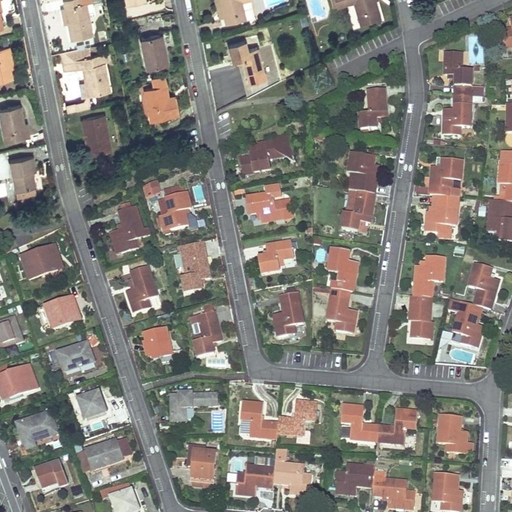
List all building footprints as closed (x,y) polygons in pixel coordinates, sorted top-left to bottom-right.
[(0,0),(3,11),(9,9),(6,0),(0,0)] [(71,40),(93,35),(87,4),(93,3),(92,0),(66,0),(64,0),(65,8),(68,24),(71,40)] [(166,11),(163,0),(162,0),(125,7),(127,18),(166,11)] [(215,0),(220,17),(224,16),(220,0),(215,0)] [(220,0),(224,16),(226,25),(247,19),(242,2),(252,0),(220,0)] [(376,0),(375,0),(334,0),(336,6),(337,7),(354,2),(360,25),(381,19),(376,0)] [(498,43),(506,41),(504,33),(496,34),(498,43)] [(162,34),(141,38),(147,68),(168,64),(162,34)] [(245,41),(229,45),(233,61),(237,60),(243,59),(244,62),(247,74),(263,70),(257,48),(247,51),(245,41)] [(0,80),(13,78),(11,68),(7,47),(0,48),(0,80)] [(10,47),(7,47),(11,68),(15,68),(10,47)] [(105,63),(103,55),(90,57),(88,47),(60,52),(64,71),(76,69),(82,68),(85,81),(88,95),(110,91),(105,63)] [(455,81),(455,97),(472,97),(483,98),(483,88),(472,87),(472,71),(462,71),(462,54),(446,54),(445,77),(449,77),(456,77),(455,81)] [(81,97),(88,95),(85,81),(78,82),(81,97)] [(151,120),(172,116),(168,97),(166,85),(145,88),(151,120)] [(387,119),(385,90),(369,91),(371,114),(360,115),(362,139),(369,139),(369,136),(369,131),(373,131),(378,130),(377,120),(387,119)] [(472,97),(455,97),(455,111),(454,114),(444,114),(444,137),(460,137),(461,129),(471,129),(472,97)] [(97,98),(84,101),(85,108),(99,106),(97,98)] [(84,101),(69,104),(70,111),(85,108),(84,101)] [(0,109),(0,114),(5,141),(26,137),(24,122),(21,106),(0,109)] [(104,115),(82,119),(85,137),(88,136),(92,155),(111,151),(104,115)] [(283,141),(284,146),(293,144),(291,137),(274,140),(275,143),(283,141)] [(284,146),(283,141),(275,143),(260,146),(262,156),(252,158),(241,160),(244,176),(272,170),(270,160),(285,157),(296,164),(297,164),(293,144),(284,146)] [(252,158),(262,156),(260,146),(250,148),(252,158)] [(511,153),(502,152),(500,185),(508,186),(507,199),(501,198),(500,202),(509,203),(511,203),(511,153)] [(357,175),(355,192),(375,195),(379,166),(374,166),(371,165),(372,157),(351,154),(348,174),(351,175),(357,175)] [(33,156),(10,161),(16,192),(19,191),(34,188),(35,188),(32,172),(36,171),(33,156)] [(433,167),(431,196),(432,196),(434,196),(459,199),(460,190),(461,190),(463,161),(443,159),(442,168),(437,168),(433,167)] [(351,192),(355,192),(357,175),(351,175),(349,191),(351,192)] [(142,187),(146,201),(162,196),(158,182),(142,187)] [(207,187),(197,186),(196,204),(206,205),(207,187)] [(165,192),(166,199),(186,194),(184,187),(165,192)] [(290,201),(274,204),(273,199),(282,198),(280,187),(267,189),(268,195),(248,199),(252,216),(258,214),(261,214),(263,220),(263,223),(293,218),(290,201)] [(35,193),(34,188),(19,191),(20,196),(35,193)] [(355,192),(351,192),(348,214),(346,214),(343,231),(360,233),(361,223),(367,224),(371,225),(375,195),(355,192)] [(192,210),(188,194),(186,194),(166,199),(167,201),(170,215),(166,217),(170,233),(190,228),(186,212),(189,211),(192,210)] [(459,199),(434,196),(433,205),(437,205),(437,214),(430,213),(428,213),(426,233),(438,235),(447,235),(447,227),(451,227),(456,227),(459,199)] [(170,215),(167,201),(159,203),(163,217),(161,218),(166,236),(171,235),(170,233),(166,217),(170,215)] [(507,220),(509,203),(500,202),(495,202),(492,201),(489,233),(499,234),(498,243),(511,244),(511,220),(511,221),(507,220)] [(143,230),(136,207),(132,209),(130,203),(122,206),(123,211),(119,212),(123,225),(125,229),(120,231),(115,232),(122,255),(138,249),(136,241),(151,236),(148,229),(143,230)] [(367,224),(361,223),(360,233),(368,234),(369,229),(367,228),(367,224)] [(450,240),(451,227),(447,227),(447,235),(438,235),(437,239),(450,240)] [(117,256),(122,255),(115,232),(110,234),(117,256)] [(211,280),(205,250),(203,242),(180,249),(182,256),(189,254),(194,276),(186,278),(183,278),(186,295),(203,292),(201,285),(201,282),(205,281),(211,280)] [(270,257),(260,259),(263,275),(280,272),(279,267),(278,262),(283,261),(294,259),(291,243),(268,247),(270,257)] [(21,258),(30,282),(59,272),(53,257),(59,254),(56,246),(21,258)] [(464,256),(465,249),(455,247),(454,255),(464,256)] [(358,263),(348,262),(350,251),(333,249),(329,273),(339,275),(338,283),(333,282),(332,290),(333,290),(350,293),(353,293),(358,263)] [(64,270),(59,254),(53,257),(59,272),(64,270)] [(189,254),(182,256),(186,278),(194,276),(189,254)] [(415,267),(413,297),(432,298),(433,282),(443,283),(444,259),(427,257),(427,263),(427,267),(422,267),(415,267)] [(479,291),(475,307),(479,308),(483,309),(491,311),(500,282),(490,279),(493,269),(476,264),(470,288),(479,291)] [(147,267),(131,273),(134,281),(137,289),(133,291),(128,293),(135,314),(152,309),(148,301),(158,297),(147,267)] [(350,293),(333,290),(332,295),(328,322),(338,323),(337,332),(354,334),(357,312),(347,310),(350,293)] [(298,293),(281,296),(285,313),(275,315),(279,338),(289,336),(296,335),(294,326),(304,324),(299,298),(298,293)] [(432,298),(413,297),(412,323),(413,323),(412,340),(432,341),(433,323),(430,323),(432,298)] [(74,298),(38,310),(46,334),(75,324),(70,308),(76,306),(74,298)] [(474,325),(479,308),(475,307),(451,300),(448,311),(459,314),(451,342),(477,350),(484,327),(478,326),(474,325)] [(82,321),(76,306),(70,308),(75,324),(82,321)] [(192,311),(194,318),(204,315),(202,308),(192,311)] [(479,308),(474,325),(478,326),(483,309),(479,308)] [(223,343),(215,312),(214,313),(208,314),(199,316),(204,335),(205,340),(198,342),(195,343),(199,359),(215,355),(213,349),(213,345),(216,344),(223,343)] [(0,347),(12,343),(14,346),(24,342),(15,318),(0,323),(0,347)] [(175,363),(173,356),(166,329),(145,335),(151,359),(153,358),(164,356),(165,358),(160,359),(162,366),(175,363)] [(100,362),(96,363),(88,343),(58,354),(66,375),(83,368),(84,371),(85,374),(102,368),(100,362)] [(7,364),(0,366),(0,377),(10,373),(7,364)] [(39,389),(30,366),(10,373),(0,377),(0,388),(5,402),(24,395),(39,389)] [(84,371),(83,368),(66,375),(67,377),(84,371)] [(108,413),(100,392),(79,400),(86,421),(108,413)] [(171,396),(173,423),(187,423),(187,409),(193,409),(193,407),(218,406),(218,394),(193,395),(193,393),(180,394),(180,396),(171,396)] [(25,397),(24,395),(5,402),(6,405),(25,397)] [(251,437),(278,439),(278,434),(279,423),(263,422),(264,405),(243,403),(242,421),(252,422),(251,437)] [(279,423),(278,434),(306,437),(307,421),(317,422),(318,404),(297,403),(295,419),(279,418),(279,423)] [(351,440),(378,443),(379,427),(363,426),(365,409),(343,406),(342,424),(352,425),(352,430),(351,440)] [(379,427),(378,443),(405,445),(407,430),(417,431),(418,413),(397,411),(395,429),(379,427)] [(59,434),(51,412),(17,424),(25,446),(34,443),(59,434)] [(442,416),(439,445),(448,446),(448,454),(466,455),(468,433),(460,433),(462,418),(442,416)] [(251,434),(252,422),(242,421),(241,434),(251,434)] [(341,439),(351,440),(352,430),(342,429),(341,439)] [(127,438),(117,442),(124,460),(134,457),(127,438)] [(94,472),(124,461),(124,460),(117,442),(117,441),(87,452),(94,472)] [(36,448),(34,443),(25,446),(27,451),(36,448)] [(192,468),(194,450),(206,451),(206,448),(191,447),(189,467),(192,468)] [(192,468),(191,479),(214,481),(217,452),(206,451),(194,450),(192,468)] [(86,474),(94,472),(87,452),(79,455),(86,474)] [(69,485),(60,461),(35,471),(37,475),(38,478),(43,491),(59,485),(60,488),(69,485)] [(124,461),(94,472),(95,475),(125,463),(124,461)] [(276,469),(275,484),(291,486),(291,494),(311,496),(313,475),(304,475),(305,466),(276,464),(276,469)] [(357,487),(374,489),(375,480),(375,473),(376,468),(367,467),(347,466),(346,475),(338,474),(336,494),(356,496),(357,487)] [(257,488),(274,489),(275,484),(276,469),(247,467),(246,475),(237,475),(236,495),(257,497),(257,488)] [(228,481),(236,482),(237,473),(229,472),(228,481)] [(375,473),(375,480),(385,481),(386,473),(375,473)] [(443,504),(442,511),(460,511),(462,492),(455,491),(456,476),(436,474),(434,503),(443,504)] [(214,489),(214,481),(193,479),(192,487),(214,489)] [(374,489),(374,497),(384,498),(391,498),(391,502),(390,508),(414,510),(415,493),(406,492),(407,482),(385,481),(375,480),(374,489)] [(138,511),(140,511),(130,482),(101,493),(104,501),(111,499),(116,511),(138,511)] [(44,494),(60,488),(59,485),(43,491),(44,494)]
